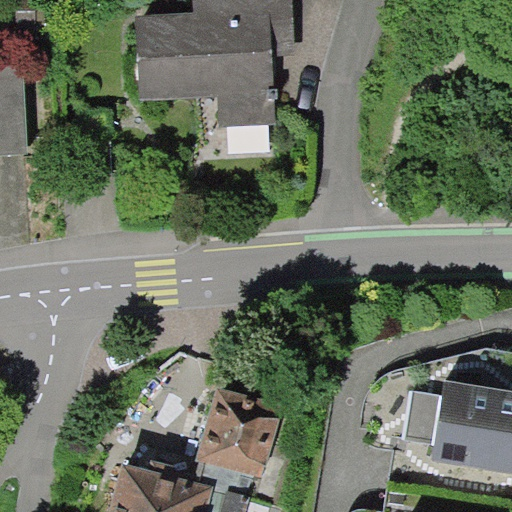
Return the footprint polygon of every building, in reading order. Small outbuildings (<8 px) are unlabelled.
[(191,0),(192,17),(142,19),(146,100),(221,97),(222,127),(276,125),(273,64),(300,63),(296,0),(191,0)] [(30,62),(0,62),(0,154),(30,154),(30,62)] [(283,404),(215,386),(195,459),(264,477),(283,404)] [(511,401),(452,390),(438,458),(511,473),(511,401)] [(206,511),(213,486),(121,463),(108,511),(206,511)]
